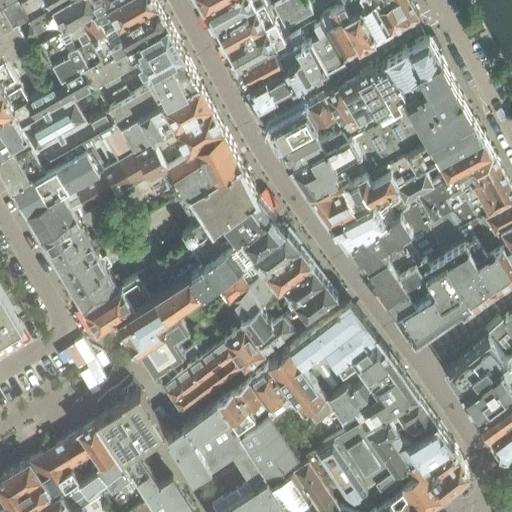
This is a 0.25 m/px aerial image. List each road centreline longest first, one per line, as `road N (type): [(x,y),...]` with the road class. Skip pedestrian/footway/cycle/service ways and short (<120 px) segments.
road 1 (residential): [(245,119),(280,186),(416,355)]
road 2 (residential): [(245,119),(446,11)]
road 3 (residential): [(0,207),(64,317),(56,339),(0,373)]
road 4 (residential): [(511,133),(446,11)]
road 5 (residential): [(416,355),(488,473)]
road 6 (residential): [(182,0),(245,119)]
